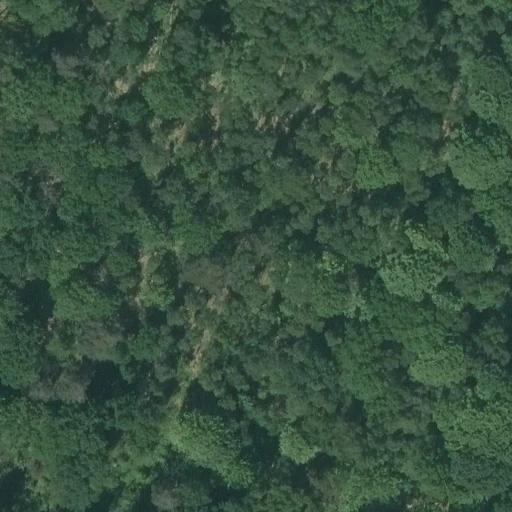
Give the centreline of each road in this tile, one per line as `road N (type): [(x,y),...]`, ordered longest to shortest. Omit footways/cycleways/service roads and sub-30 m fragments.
road 1 (track): [(437,511),(505,0)]
road 2 (track): [(186,0),(125,284)]
